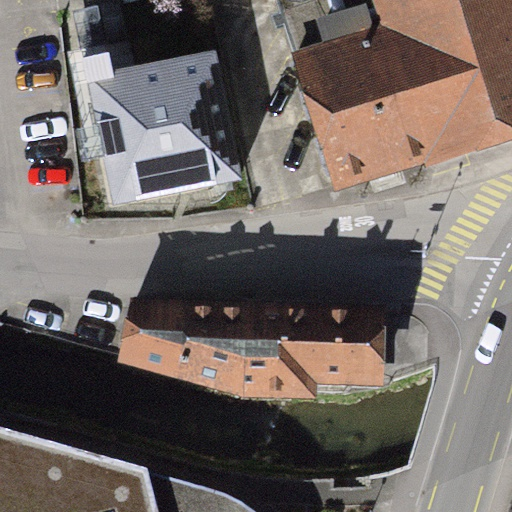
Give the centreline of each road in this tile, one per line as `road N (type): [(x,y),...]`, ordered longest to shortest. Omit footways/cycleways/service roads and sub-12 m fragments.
road 1 (residential): [(0,258),(511,259)]
road 2 (primary): [(448,511),(511,308)]
